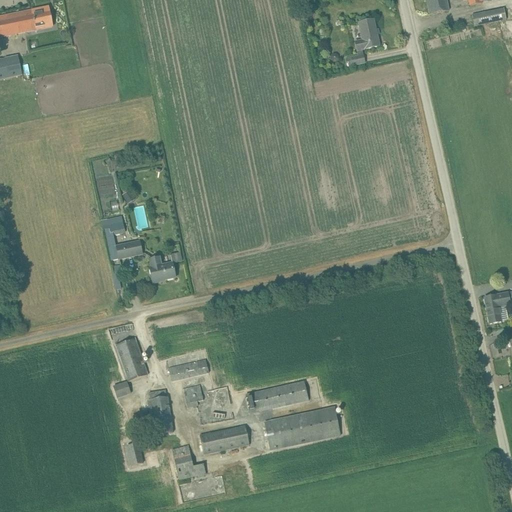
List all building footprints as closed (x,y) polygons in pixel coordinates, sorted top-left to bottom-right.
[(446,0),(426,0),(429,15),(449,11),(446,0)] [(0,38),(52,27),(50,17),(48,7),(0,17),(0,38)] [(472,15),(474,27),(507,20),(504,8),(472,15)] [(373,20),(364,22),(359,23),(363,41),(354,42),(357,57),(347,59),(349,67),(365,64),(362,51),(379,47),(373,20)] [(18,56),(0,59),(0,79),(22,75),(21,73),(18,58),(18,56)] [(107,230),(105,231),(112,261),(113,261),(119,260),(142,255),(139,242),(117,247),(114,235),(124,233),(122,223),(106,227),(107,230)] [(180,253),(170,255),(172,263),(182,261),(180,253)] [(172,263),(161,266),(159,258),(150,260),(151,268),(150,269),(153,283),(165,280),(175,278),(172,263)] [(496,295),(496,296),(484,298),(489,324),(501,322),(498,308),(510,306),(508,292),(496,295)] [(116,346),(128,383),(148,376),(135,339),(116,346)] [(209,374),(206,360),(168,369),(171,382),(209,374)] [(127,383),(125,383),(113,387),(117,399),(130,394),(127,383)] [(250,414),(308,401),(304,383),(246,396),(250,414)] [(200,386),(183,390),(187,409),(193,408),(193,410),(197,409),(196,407),(198,406),(197,403),(203,401),(200,386)] [(173,433),(168,401),(167,398),(166,391),(149,394),(150,401),(148,401),(151,423),(155,422),(157,436),(173,433)] [(270,451),(340,436),(334,408),(264,423),(270,451)] [(204,455),(249,446),(245,427),(200,436),(204,455)] [(131,467),(143,464),(139,444),(127,447),(131,467)] [(193,466),(188,447),(172,451),(179,480),(197,476),(198,477),(203,476),(203,474),(205,473),(203,464),(193,466)]
